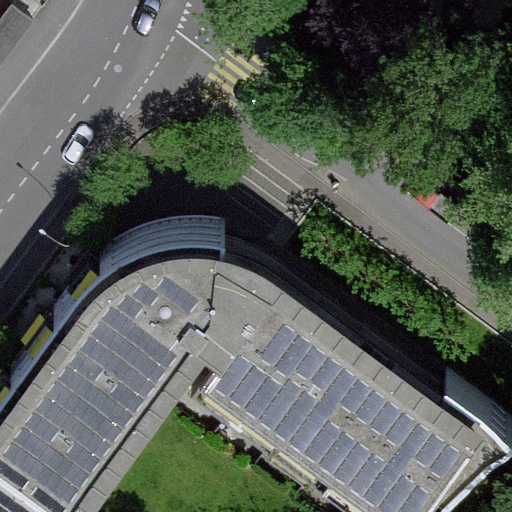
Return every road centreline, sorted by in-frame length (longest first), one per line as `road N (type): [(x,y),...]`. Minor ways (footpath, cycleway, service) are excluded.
road 1 (unclassified): [(137,3),(511,289)]
road 2 (tertiary): [(0,210),(102,72),(137,3)]
